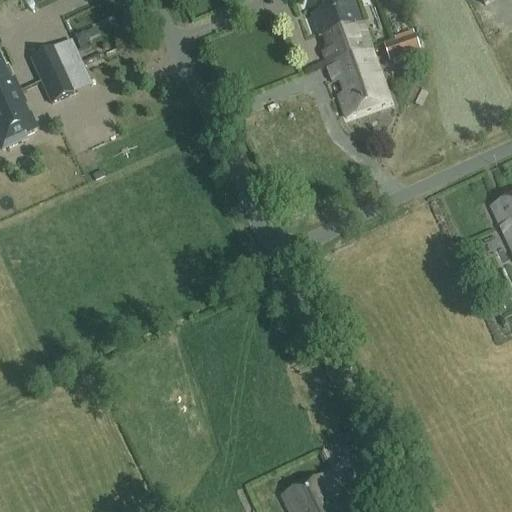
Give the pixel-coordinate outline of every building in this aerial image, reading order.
[(364,31),(353,2),(311,17),(320,43),(326,42),(330,54),(324,58),(327,67),(371,52),(364,31)] [(416,36),(385,47),(390,64),(422,54),(416,36)] [(68,72),(58,50),(32,62),(42,84),(68,72)] [(371,52),(327,67),(333,85),(340,83),(344,95),(338,98),(345,120),(390,105),(371,52)] [(0,102),(19,93),(14,81),(11,82),(10,81),(6,71),(0,58),(0,102)] [(78,94),(68,72),(42,84),(52,106),(78,94)] [(19,93),(0,102),(0,146),(2,152),(27,141),(26,137),(37,132),(29,116),(26,117),(22,108),(25,107),(19,93)] [(511,198),(491,208),(511,251),(511,198)] [(289,511),(341,511),(341,510),(337,511),(331,500),(339,496),(329,474),(282,497),(289,511)]
